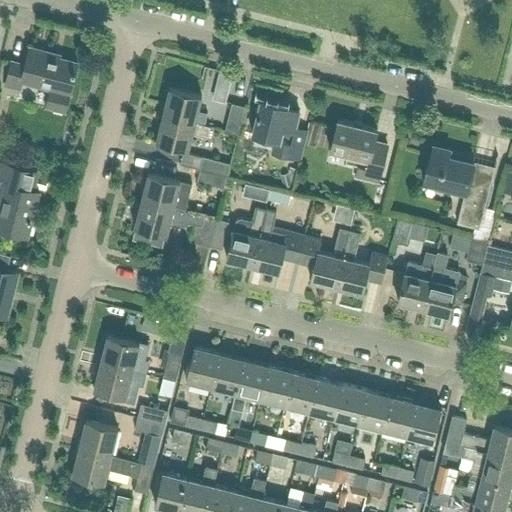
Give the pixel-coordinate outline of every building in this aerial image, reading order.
[(65,110),(77,61),(49,54),(49,51),(28,46),(24,63),(10,60),(4,85),(19,89),(21,79),(50,86),(45,105),(65,110)] [(231,72),(219,69),(217,77),(229,80),(231,72)] [(161,114),(209,126),(209,125),(193,121),(200,94),(168,86),(161,114)] [(251,133),(274,138),(271,150),(299,157),(306,128),(305,128),(304,131),(293,129),(298,109),(259,100),(251,133)] [(224,129),(237,132),(243,105),(231,102),(224,129)] [(209,126),(161,114),(155,140),(187,148),(191,133),(206,137),(209,126)] [(329,149),(345,153),(343,161),(357,165),(356,172),(378,178),(387,144),(373,140),(376,129),(336,119),(329,149)] [(471,236),(487,240),(494,209),(483,206),(493,165),(447,154),(449,147),(431,142),(422,180),(464,190),(456,222),(473,226),(471,236)] [(182,151),(179,163),(199,168),(199,167),(226,174),(229,163),(182,151)] [(32,189),(36,170),(0,161),(0,228),(26,235),(37,190),(32,189)] [(196,181),(223,187),(226,174),(199,167),(199,168),(196,181)] [(143,186),(140,198),(184,209),(191,182),(147,171),(146,173),(142,175),(140,183),(143,186)] [(134,223),(130,238),(161,245),(164,233),(165,234),(170,217),(171,217),(174,222),(184,224),(189,222),(194,223),(190,240),(208,244),(215,217),(184,209),(140,198),(137,210),(134,211),(132,219),(134,223)] [(234,221),(232,228),(225,258),(250,264),(264,208),(254,206),(251,220),(240,217),(237,218),(234,221)] [(296,261),(302,233),(284,229),(285,227),(272,223),(275,211),(264,208),(250,264),(277,271),(280,257),(296,261)] [(215,217),(208,244),(221,247),(228,220),(215,217)] [(397,217),(390,240),(407,244),(413,220),(397,217)] [(490,237),(511,242),(511,223),(495,219),(490,237)] [(302,233),(296,261),(312,265),(309,279),(334,285),(348,229),(339,227),(332,253),(318,250),(321,238),(302,233)] [(348,229),(334,285),(361,292),(364,278),(380,282),(387,255),(370,250),(367,262),(352,258),(359,232),(348,229)] [(481,263),(486,244),(487,240),(471,236),(465,259),(481,263)] [(479,271),(496,275),(511,279),(511,278),(511,250),(486,244),(481,263),(479,271)] [(406,260),(396,300),(421,307),(431,266),(434,255),(435,252),(425,249),(421,264),(406,260)] [(10,255),(0,252),(0,314),(6,316),(17,272),(7,269),(10,255)] [(431,266),(421,307),(447,313),(451,300),(460,302),(465,281),(454,279),(453,283),(441,280),(443,269),(431,266)] [(496,275),(479,271),(467,318),(479,321),(486,294),(490,295),(496,275)] [(129,308),(126,320),(142,324),(145,312),(129,308)] [(143,359),(146,343),(106,333),(99,360),(144,371),(147,360),(143,359)] [(210,385),(219,351),(188,343),(180,378),(210,385)] [(174,379),(181,352),(168,349),(162,376),(174,379)] [(234,391),(243,357),(219,351),(210,385),(234,391)] [(234,391),(259,397),(267,363),(243,357),(234,391)] [(125,396),(128,381),(141,384),(144,371),(99,360),(92,388),(125,396)] [(284,403),(292,369),(267,363),(259,397),(284,403)] [(308,410),(317,375),(292,369),(284,403),(308,410)] [(333,416),(341,381),(317,375),(308,410),(333,416)] [(357,422),(366,388),(341,381),(333,416),(357,422)] [(366,388),(357,422),(381,428),(390,394),(366,388)] [(211,393),(205,409),(221,416),(228,399),(211,393)] [(390,394),(381,428),(406,434),(415,400),(390,394)] [(415,400),(406,434),(431,440),(440,406),(415,400)] [(140,403),(137,415),(164,422),(167,410),(140,403)] [(202,417),(187,413),(184,425),(199,428),(202,417)] [(489,437),(478,435),(462,431),(465,417),(451,414),(445,439),(511,455),(511,428),(493,424),(489,437)] [(160,434),(164,422),(137,415),(134,427),(160,434)] [(214,432),(215,432),(217,421),(202,417),(199,428),(214,432)] [(85,419),(78,447),(110,454),(117,427),(85,419)] [(251,429),(236,425),(233,437),(248,440),(251,429)] [(173,427),(171,438),(186,442),(189,432),(173,427)] [(263,444),(266,433),(251,429),(248,440),(263,444)] [(205,447),(220,451),(223,440),(208,436),(205,447)] [(284,437),(282,448),(282,449),(297,453),(300,441),(284,437)] [(480,475),(509,482),(511,471),(511,455),(445,439),(442,450),(472,458),(469,472),(480,475)] [(235,455),(238,443),(223,440),(220,451),(235,455)] [(297,453),(312,456),(315,445),(300,441),(297,453)] [(103,481),(106,468),(136,475),(137,476),(140,462),(110,454),(78,447),(71,473),(103,481)] [(142,448),(139,460),(153,464),(156,452),(142,448)] [(253,459),(268,463),(269,463),(271,451),(256,448),(253,459)] [(330,461),(347,465),(350,454),(333,449),(330,461)] [(286,455),(271,451),(269,463),(284,467),(287,457),(286,455)] [(364,457),(350,454),(347,465),(361,468),(364,457)] [(318,475),(320,464),(296,458),(293,469),(318,475)] [(382,461),(380,472),(380,473),(395,477),(398,465),(382,461)] [(133,488),(146,492),(153,465),(140,462),(137,476),(136,475),(133,488)] [(398,465),(395,477),(410,481),(426,485),(430,472),(430,471),(399,463),(398,465)] [(212,483),(216,467),(204,464),(201,476),(203,476),(202,480),(187,476),(179,511),(183,511),(204,511),(212,483)] [(320,464),(318,475),(316,483),(331,487),(333,478),(342,481),(345,470),(320,464)] [(179,511),(187,476),(162,470),(153,504),(179,511)] [(345,470),(342,481),(351,483),(351,484),(367,487),(370,476),(345,470)] [(450,493),(503,507),(509,482),(480,475),(477,487),(466,484),(466,485),(453,482),(450,493)] [(249,492),(236,489),(230,511),(256,511),(261,495),(265,479),(253,476),(249,492)] [(382,491),(385,480),(370,476),(367,487),(382,491)] [(230,511),(236,489),(212,483),(204,511),(230,511)] [(403,484),(400,496),(423,501),(426,490),(403,484)] [(298,504),(285,501),(282,511),(308,511),(310,507),(314,491),(302,487),(298,504)] [(470,511),(501,511),(503,507),(450,493),(448,505),(460,508),(471,511),(470,511)] [(282,511),(285,501),(261,495),(256,511),(282,511)] [(333,511),(337,500),(326,497),(322,510),(310,507),(308,511),(333,511)]
